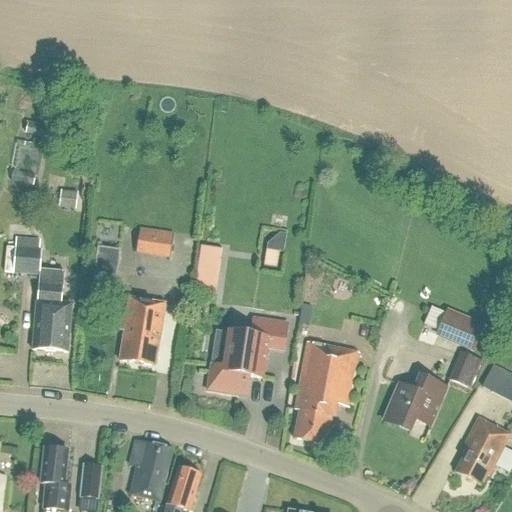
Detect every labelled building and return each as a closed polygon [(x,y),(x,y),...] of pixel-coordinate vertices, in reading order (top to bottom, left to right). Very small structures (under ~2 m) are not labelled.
[(24,135),(44,140),(46,129),(27,125),(24,135)] [(32,174),(38,154),(18,147),(12,168),(32,174)] [(58,209),(75,211),(77,194),(60,192),(58,209)] [(172,236),(139,231),(135,255),(169,261),(172,236)] [(61,305),(62,290),(63,274),(39,272),(41,252),(38,252),(38,243),(18,242),(17,250),(5,249),(3,274),(38,277),(36,303),(32,350),(31,350),(31,352),(66,355),(67,352),(66,352),(70,306),(61,305)] [(275,270),(277,254),(265,252),(263,268),(275,270)] [(214,294),(217,275),(196,272),(194,291),(214,294)] [(123,334),(118,363),(154,369),(164,306),(128,301),(125,318),(113,316),(111,332),(123,334)] [(301,307),(298,325),(308,326),(311,308),(301,307)] [(266,350),(282,353),(287,326),(253,321),(250,338),(228,335),(223,368),(210,366),(206,393),(245,399),(248,379),(261,381),(266,350)] [(355,351),(304,343),(293,412),(296,413),(292,443),(325,449),(331,407),(346,409),(355,351)] [(469,358),(459,354),(454,367),(448,383),(471,392),(483,365),(469,358)] [(480,389),(511,405),(511,376),(492,366),(480,389)] [(397,387),(383,421),(411,433),(415,423),(429,429),(445,390),(418,378),(412,393),(397,387)] [(466,452),(454,475),(479,488),(480,485),(481,485),(485,479),(487,480),(509,437),(477,421),(462,450),(466,452)] [(171,452),(135,444),(129,467),(136,468),(130,497),(159,504),(171,452)] [(40,486),(45,486),(42,511),(66,511),(69,489),(63,488),(67,453),(43,451),(40,486)] [(101,470),(83,468),(80,500),(98,502),(101,470)] [(164,511),(189,511),(200,478),(176,471),(165,507),(166,507),(164,511)]
